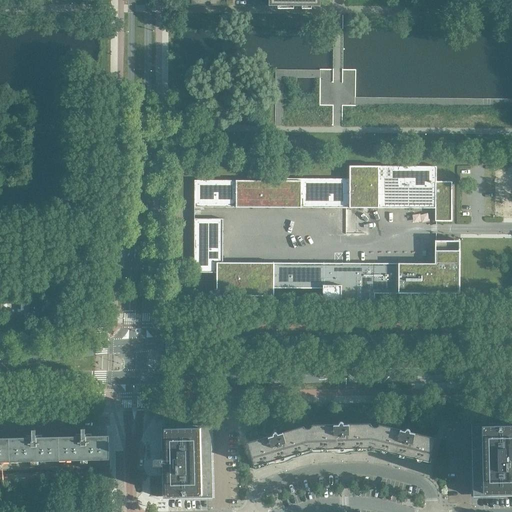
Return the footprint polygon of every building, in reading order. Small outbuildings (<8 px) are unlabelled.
[(195,180),(194,208),(435,209),(435,221),(452,221),(452,182),(436,182),(436,167),(350,166),(349,179),(284,179),(284,181),(195,180)] [(460,251),(435,251),(435,264),(223,263),(223,219),(194,219),(194,245),(197,245),(197,266),(217,266),(217,296),(274,296),(274,288),(323,289),(323,303),(375,303),(375,294),(460,294),(460,251)] [(30,318),(29,302),(21,302),(21,319),(30,318)] [(429,465),(436,439),(411,433),(411,432),(410,432),(410,431),(410,430),(409,429),(408,429),(407,429),(406,429),(405,430),(405,431),(404,430),(404,431),(375,424),(345,425),(345,424),(344,424),(344,423),(343,423),(343,422),(342,422),(341,422),(340,422),(339,422),(339,423),(339,424),(338,424),(338,425),(311,426),(312,450),(332,450),(332,453),(339,452),(339,449),(344,449),(344,452),(351,452),(351,449),(372,449),(392,453),(392,456),(398,458),(399,455),(404,456),(403,459),(410,461),(411,458),(427,462),(426,465),(429,465)] [(511,422),(471,424),(473,497),(511,495),(511,422)] [(213,498),(211,425),(162,426),(163,459),(155,460),(155,466),(163,466),(164,499),(213,498)] [(312,450),(311,426),(308,426),(279,434),(279,433),(278,434),(278,433),(277,433),(277,432),(276,432),(275,432),(274,432),(274,433),(273,433),(273,434),(273,435),(272,435),(272,436),(248,443),(255,470),(258,469),(258,466),(273,461),(274,464),(281,462),(280,459),(285,458),(286,461),(293,459),(292,456),(312,450)] [(110,468),(109,436),(87,436),(87,434),(86,434),(86,429),(82,429),(82,434),(81,434),(81,436),(59,437),(60,469),(110,468)] [(60,469),(59,437),(38,437),(38,435),(36,435),(36,430),(33,430),(33,435),(32,435),(32,438),(10,438),(10,470),(60,469)] [(0,470),(10,470),(10,438),(0,438),(0,470)]
